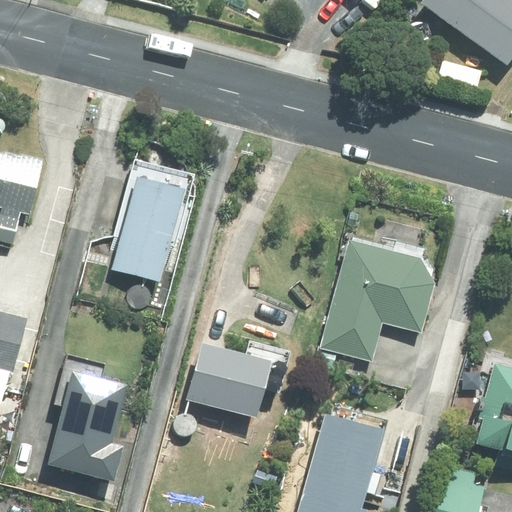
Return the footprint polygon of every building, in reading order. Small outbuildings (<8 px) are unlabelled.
[(511,16),(489,0),(431,0),(417,19),(502,82),(511,69),(511,16)] [(370,41),(363,51),(381,63),(388,53),(370,41)] [(0,240),(9,242),(16,208),(24,210),(37,152),(13,148),(13,152),(0,149),(0,240)] [(129,170),(106,265),(153,277),(176,181),(129,170)] [(345,236),(317,346),(368,359),(378,320),(416,329),(428,278),(413,253),(345,236)] [(0,306),(0,366),(6,368),(20,311),(0,306)] [(262,353),(192,335),(176,394),(247,412),(262,353)] [(471,440),(494,446),(489,464),(511,469),(511,366),(490,361),(471,440)] [(102,437),(117,376),(64,364),(42,458),(105,473),(113,439),(102,437)] [(363,467),(374,422),(317,409),(292,511),(359,511),(361,505),(354,503),(358,487),(367,489),(372,469),(363,467)] [(469,481),(472,471),(443,462),(429,511),(470,511),(478,484),(469,481)]
